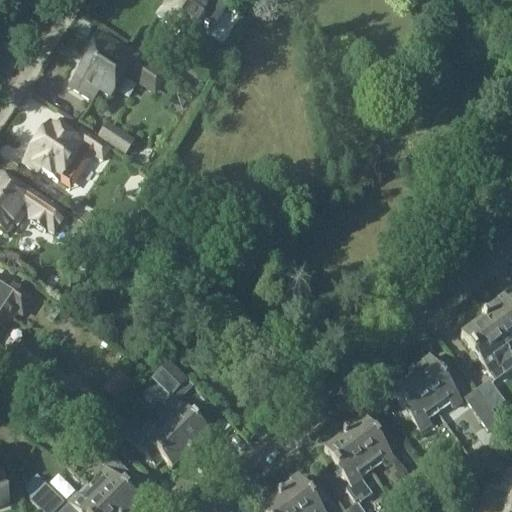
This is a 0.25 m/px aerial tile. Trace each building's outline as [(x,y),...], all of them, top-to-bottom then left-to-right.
[(170,0),(157,19),(189,41),(204,19),(200,17),(211,0),(170,0)] [(250,9),(235,0),(216,0),(215,3),(242,21),(250,9)] [(109,102),(128,73),(137,78),(145,67),(103,39),(69,90),(91,104),(98,94),(109,102)] [(37,176),(39,174),(58,186),(75,160),(82,164),(88,155),(101,164),(110,152),(83,134),(76,145),(48,127),(40,140),(35,141),(31,147),(32,152),(22,167),(37,176)] [(134,145),(107,127),(97,141),(124,159),(134,145)] [(0,233),(6,237),(22,212),(37,222),(45,210),(0,180),(0,233)] [(107,225),(110,218),(97,212),(94,220),(107,225)] [(73,244),(85,227),(79,222),(74,218),(62,235),(73,244)] [(0,341),(12,323),(1,316),(7,308),(21,317),(31,302),(28,300),(35,290),(23,282),(16,292),(2,283),(0,286),(0,341)] [(482,320),(483,322),(508,356),(511,353),(511,312),(503,300),(481,316),(484,319),(482,320)] [(460,339),(490,380),(500,372),(496,366),(508,356),(483,322),(460,339)] [(409,376),(410,378),(438,416),(449,408),(452,413),(462,406),(429,361),(409,376)] [(186,383),(167,365),(152,380),(170,399),(186,383)] [(101,392),(115,404),(131,385),(117,374),(101,392)] [(410,378),(409,380),(410,381),(390,396),(419,437),(430,429),(427,424),(438,416),(410,378)] [(477,392),(476,393),(500,426),(510,419),(501,407),(503,405),(488,384),(477,392)] [(476,393),(463,402),(487,435),(500,426),(476,393)] [(157,423),(189,454),(192,458),(211,439),(172,401),(164,409),(168,412),(157,423)] [(116,417),(100,432),(119,451),(127,443),(155,471),(162,464),(171,473),(189,454),(157,423),(149,431),(145,427),(136,437),(134,435),(116,417)] [(342,438),(344,439),(345,438),(371,475),(382,467),(386,472),(394,465),(362,420),(343,434),(344,436),(342,438)] [(100,432),(85,447),(105,468),(103,470),(103,469),(95,476),(99,481),(89,490),(88,491),(107,511),(136,511),(141,508),(126,492),(135,483),(113,461),(111,462),(109,460),(119,451),(100,432)] [(323,454),(349,490),(345,492),(354,505),(357,503),(360,506),(371,498),(360,483),(371,475),(345,438),(344,439),(323,454)] [(448,483),(433,462),(421,470),(436,492),(448,483)] [(416,506),(436,492),(421,470),(401,485),(416,506)] [(499,494),(498,501),(511,503),(511,478),(504,476),(499,494)] [(277,498),(278,499),(279,498),(289,511),(320,511),(297,480),(277,494),(279,496),(277,498)] [(57,511),(63,506),(45,487),(30,503),(38,511),(57,511)] [(75,496),(66,505),(73,511),(107,511),(88,491),(89,490),(86,487),(77,497),(75,496)] [(511,511),(511,503),(498,501),(499,494),(486,491),(480,511),(511,511)] [(260,511),(289,511),(279,498),(278,499),(260,511)]
